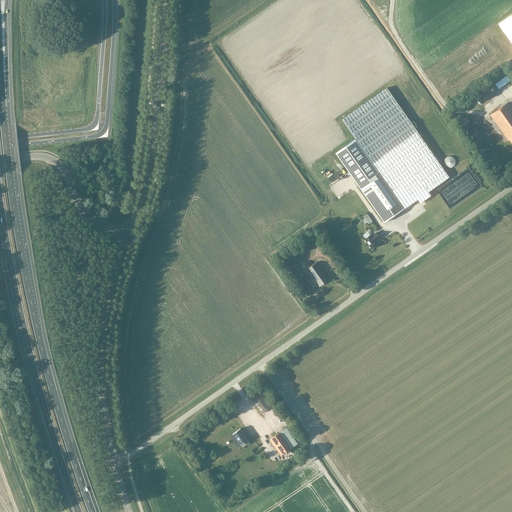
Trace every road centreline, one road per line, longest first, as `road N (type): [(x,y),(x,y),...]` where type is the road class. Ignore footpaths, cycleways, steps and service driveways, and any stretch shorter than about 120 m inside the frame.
road 1 (unclassified): [(113,460),(511,186)]
road 2 (motorway): [(92,511),(37,330),(2,107)]
road 3 (motorway): [(0,205),(40,397),(78,511)]
road 4 (tertiary): [(126,233),(153,142),(163,0)]
road 5 (tertiary): [(113,460),(101,340),(126,233)]
road 6 (tertiary): [(126,233),(86,216),(51,159),(0,159)]
road 7 (motorway): [(104,0),(96,121),(87,129)]
road 8 (motorway): [(105,127),(114,0)]
